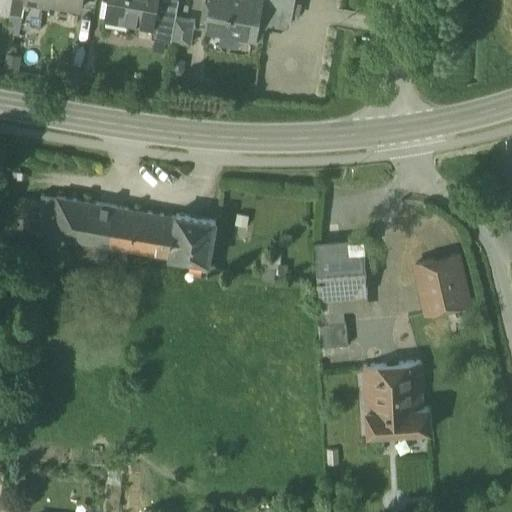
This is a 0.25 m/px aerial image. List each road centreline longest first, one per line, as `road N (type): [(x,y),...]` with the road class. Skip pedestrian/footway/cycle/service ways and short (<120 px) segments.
road 1 (secondary): [(398,128),(217,134),(0,104)]
road 2 (residential): [(398,128),(423,167),(472,213),(497,257),(511,321)]
road 3 (unclassified): [(398,128),(407,0)]
